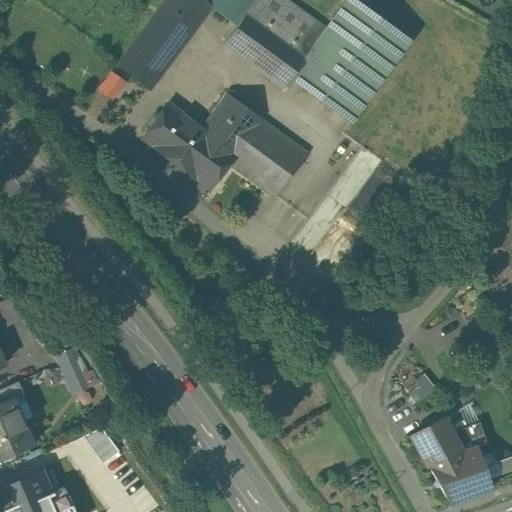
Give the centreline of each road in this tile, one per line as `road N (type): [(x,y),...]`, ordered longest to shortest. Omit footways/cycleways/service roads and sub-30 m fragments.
road 1 (residential): [(423,511),(367,404),(382,360),(466,258),(511,121)]
road 2 (primary): [(0,161),(153,348),(270,511)]
